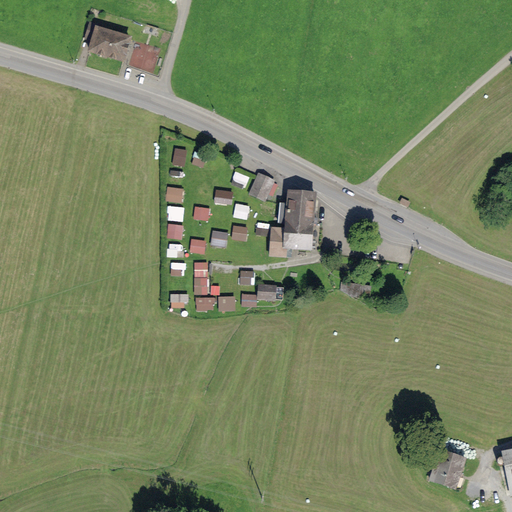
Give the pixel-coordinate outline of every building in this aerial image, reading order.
[(132,38),(97,28),(98,25),(89,22),(84,40),(93,43),(90,54),(125,64),(132,38)] [(187,165),(190,149),(178,146),(174,162),(187,165)] [(197,152),(194,163),(205,165),(208,154),(197,152)] [(248,187),(250,173),(236,171),(234,184),(248,187)] [(274,182),(258,174),(248,195),(264,203),(274,182)] [(168,200),(185,201),(186,187),(169,185),(168,200)] [(313,254),(318,196),(288,194),(287,204),(279,203),(277,226),(286,227),(286,231),(271,230),(269,259),(287,260),(287,252),(297,253),(313,254)] [(412,204),(401,199),(399,205),(409,210),(412,204)] [(238,202),(235,215),(249,218),(252,205),(238,202)] [(185,219),(186,205),(171,205),(170,218),(185,219)] [(211,219),(212,206),(197,205),(196,218),(211,219)] [(184,238),(186,223),(171,222),(169,237),(184,238)] [(248,240),(250,226),(236,224),(234,238),(248,240)] [(215,229),(213,244),(229,246),(230,231),(215,229)] [(207,252),(208,239),(193,237),(192,251),(207,252)] [(362,294),(362,281),(343,281),(343,293),(362,294)] [(213,284),(213,293),(222,294),(222,284),(213,284)] [(372,295),(372,284),(363,284),(363,294),(372,295)] [(278,287),(258,286),(258,302),(277,303),(278,287)] [(173,306),(189,306),(189,292),(173,293),(173,306)] [(198,296),(199,309),(218,308),(217,295),(198,296)] [(238,309),(237,295),(220,296),(221,310),(238,309)] [(467,460),(439,451),(429,481),(456,491),(467,460)] [(511,452),(501,455),(510,500),(511,499),(511,452)]
